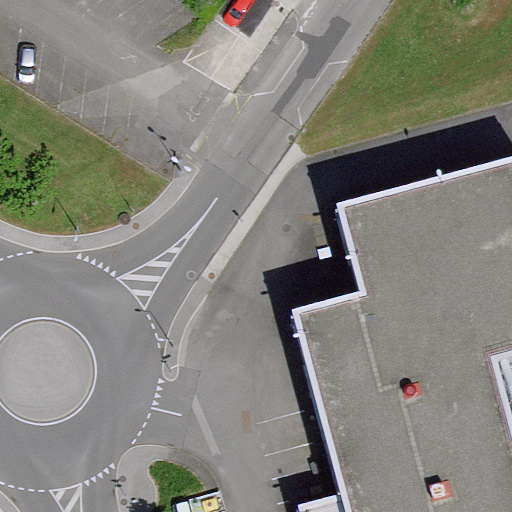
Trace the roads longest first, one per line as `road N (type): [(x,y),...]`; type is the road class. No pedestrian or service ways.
road 1 (unclassified): [(364,0),(261,150),(133,294),(109,308)]
road 2 (unclassified): [(58,463),(105,439),(128,405),(134,362),(109,308)]
